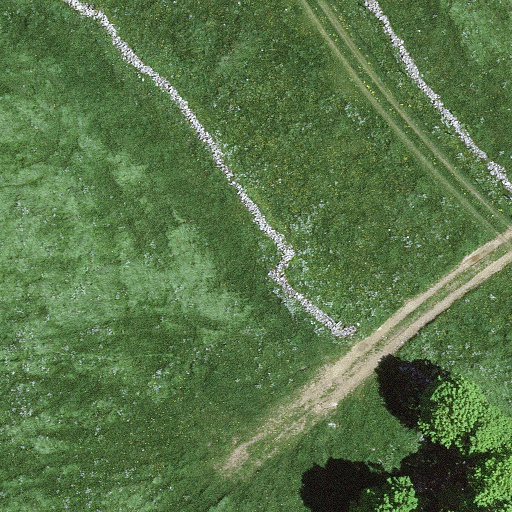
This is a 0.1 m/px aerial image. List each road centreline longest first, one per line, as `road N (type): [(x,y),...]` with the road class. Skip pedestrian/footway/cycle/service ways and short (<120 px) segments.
road 1 (track): [(248,468),(399,333),(511,247)]
road 2 (track): [(511,244),(395,118),(313,0)]
